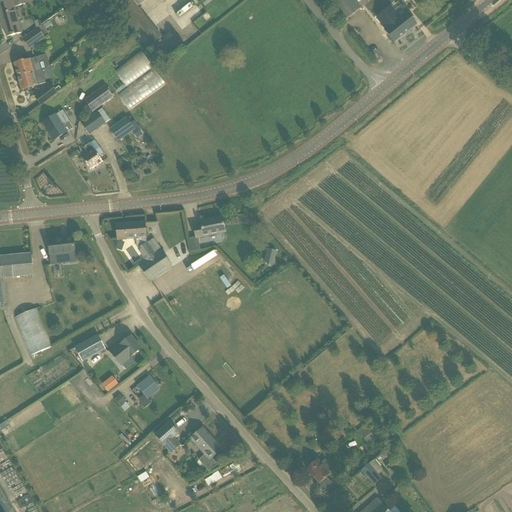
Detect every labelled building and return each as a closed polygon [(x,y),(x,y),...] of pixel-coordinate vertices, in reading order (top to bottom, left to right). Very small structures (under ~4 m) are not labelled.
[(7,37),(23,33),(15,7),(29,3),(27,0),(0,0),(0,16),(1,17),(7,37)] [(109,0),(128,24),(142,13),(138,7),(147,0),(109,0)] [(361,9),(360,8),(355,1),(354,0),(328,0),(344,20),(345,21),(361,9)] [(108,17),(102,6),(94,10),(99,21),(108,17)] [(394,43),(417,25),(407,13),(403,16),(399,11),(396,13),(392,7),(377,19),(386,30),(385,32),(394,43)] [(148,48),(163,36),(144,13),(129,25),(148,48)] [(29,49),(45,38),(38,29),(23,40),(29,49)] [(110,47),(117,44),(114,37),(107,41),(110,47)] [(144,53),(115,70),(126,87),(154,70),(144,53)] [(30,60),(14,64),(18,77),(34,73),(42,71),(38,58),(30,60)] [(129,110),(166,86),(155,70),(118,94),(129,110)] [(22,90),(46,84),(43,71),(42,71),(34,73),(18,77),(22,90)] [(41,106),(57,93),(61,90),(59,87),(55,90),(52,86),(35,98),(41,106)] [(113,98),(105,86),(84,100),(93,112),(113,98)] [(54,141),(73,129),(62,111),(43,123),(54,141)] [(90,135),(106,124),(97,112),(81,123),(90,135)] [(119,142),(136,130),(127,117),(110,130),(119,142)] [(91,171),(103,163),(90,144),(84,149),(88,155),(83,159),(91,171)] [(225,233),(222,218),(201,222),(201,225),(193,227),(196,239),(225,233)] [(116,225),(117,241),(136,239),(137,247),(138,249),(147,244),(146,238),(145,223),(116,225)] [(65,255),(76,253),(74,238),(48,242),(51,266),(52,265),(66,263),(66,264),(65,255)] [(150,283),(158,277),(173,267),(154,239),(147,244),(138,249),(138,250),(146,261),(139,266),(150,283)] [(0,257),(0,279),(34,276),(31,254),(0,257)] [(273,265),(275,259),(268,257),(267,264),(273,265)] [(38,353),(49,348),(52,347),(36,309),(15,318),(31,356),(38,353)] [(82,362),(105,350),(98,335),(75,348),(82,362)] [(130,359),(141,350),(131,337),(120,346),(110,353),(120,366),(130,359)] [(148,399),(159,390),(150,378),(138,387),(148,399)] [(108,393),(119,385),(116,381),(105,389),(108,393)] [(114,399),(120,407),(126,402),(120,395),(114,399)] [(152,404),(149,400),(148,400),(143,405),(146,409),(152,404)] [(0,425),(0,430),(4,437),(13,432),(7,421),(0,425)] [(169,423),(155,436),(171,454),(180,446),(173,438),(179,434),(169,423)] [(357,432),(368,445),(379,436),(368,423),(357,432)] [(203,429),(190,440),(204,456),(199,461),(209,473),(218,465),(212,458),(222,450),(203,429)] [(385,460),(390,456),(387,452),(381,456),(385,460)] [(325,491),(333,484),(327,478),(330,475),(329,474),(334,470),(325,460),(321,464),(317,460),(306,470),(325,491)] [(370,464),(362,471),(374,485),(382,479),(370,464)] [(219,473),(205,479),(208,485),(222,479),(219,473)] [(378,499),(365,510),(366,511),(399,511),(391,502),(385,507),(378,499)]
